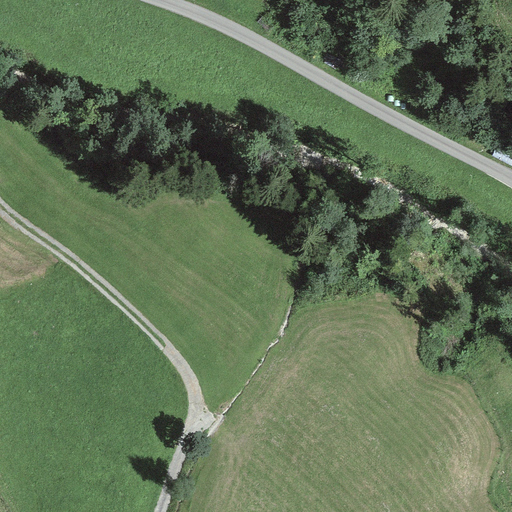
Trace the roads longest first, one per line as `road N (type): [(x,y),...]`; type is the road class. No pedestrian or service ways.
road 1 (unclassified): [(511,179),(258,41),(159,0)]
road 2 (track): [(0,209),(82,269),(179,367),(194,399),(189,432),(157,511)]
